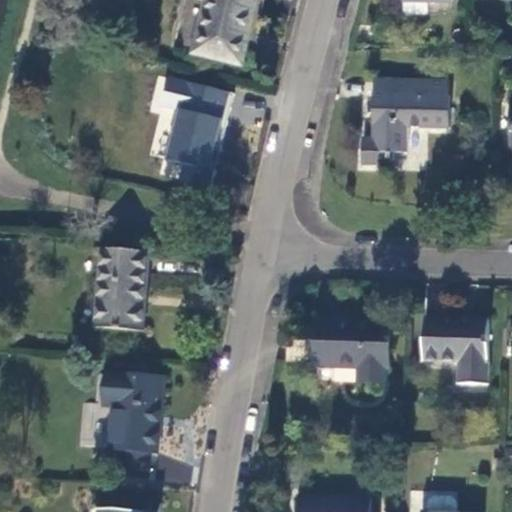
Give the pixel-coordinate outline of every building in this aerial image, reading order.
[(254,0),(202,0),(204,1),(192,53),(239,65),(254,0)] [(446,82),(375,81),(375,97),(372,97),(371,139),(361,139),(361,167),(389,166),(390,161),(394,161),(394,154),(406,153),(408,128),(449,129),(449,96),(446,96),(446,82)] [(239,112),(192,101),(178,155),(222,164),(230,132),(235,132),(239,112)] [(137,340),(142,257),(93,254),(87,337),(137,340)] [(486,322),(423,319),(422,362),(460,362),(460,386),(485,386),(486,322)] [(386,325),(315,324),(314,366),(357,367),(356,380),(380,381),(380,366),(385,366),(386,325)] [(155,384),(99,382),(98,411),(107,411),(106,454),(152,455),(155,384)] [(429,502),(428,511),(459,511),(459,501),(454,496),(434,496),(429,502)] [(375,511),(376,502),(297,500),(295,511),(375,511)]
